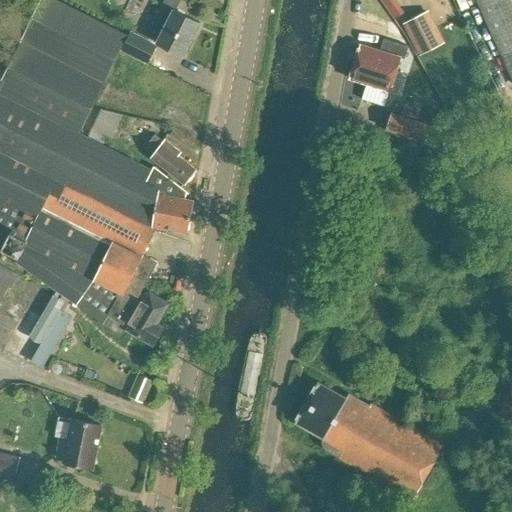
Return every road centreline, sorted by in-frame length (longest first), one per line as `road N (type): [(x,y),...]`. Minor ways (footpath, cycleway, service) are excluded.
road 1 (unclassified): [(254,511),(349,0)]
road 2 (tertiary): [(170,511),(256,0)]
